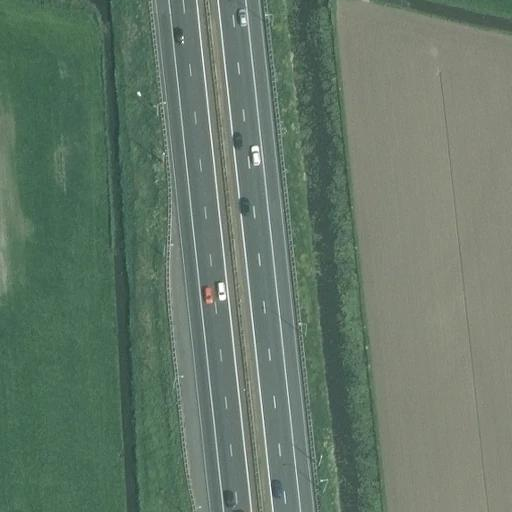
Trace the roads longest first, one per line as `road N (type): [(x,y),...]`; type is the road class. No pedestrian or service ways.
road 1 (motorway): [(293,511),(238,0)]
road 2 (motorway): [(176,0),(231,511)]
